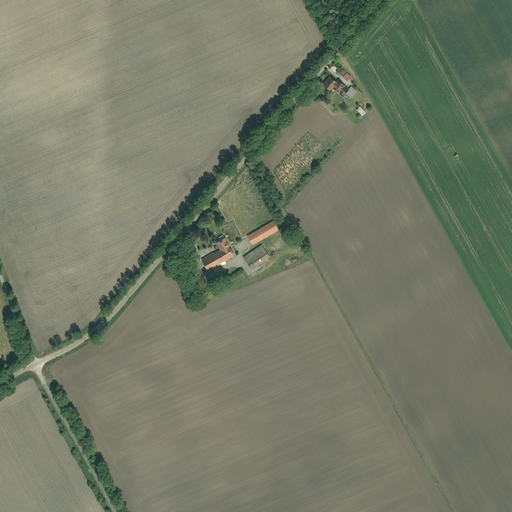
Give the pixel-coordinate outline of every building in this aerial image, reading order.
[(329,77),(321,86),(328,93),(332,89),(343,99),(346,96),(354,103),(360,95),(351,87),(349,90),(337,80),(335,83),(329,77)] [(359,107),(356,111),(362,117),(365,113),(359,107)] [(248,235),(253,245),(278,232),(274,222),(248,235)] [(207,272),(233,258),(223,239),(214,244),(219,252),(201,262),(207,272)] [(245,260),(250,270),(270,258),(264,248),(245,260)] [(190,279),(197,290),(208,284),(201,272),(190,279)] [(199,300),(202,305),(216,296),(213,292),(199,300)]
